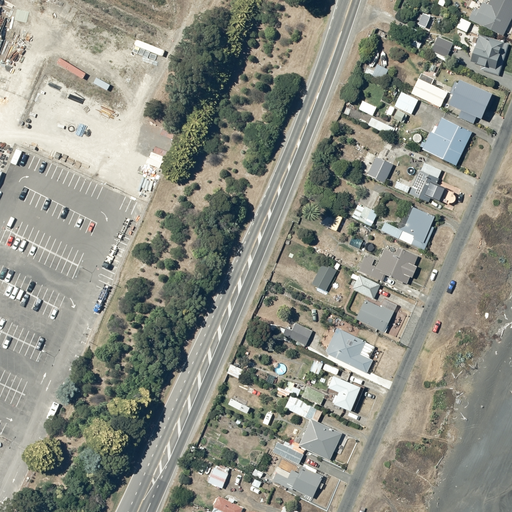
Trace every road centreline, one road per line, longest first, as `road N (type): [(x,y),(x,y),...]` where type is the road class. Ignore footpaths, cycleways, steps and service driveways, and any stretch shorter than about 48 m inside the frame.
road 1 (trunk): [(137,511),(351,0)]
road 2 (trunk): [(289,0),(82,511)]
road 3 (residential): [(511,114),(340,511)]
